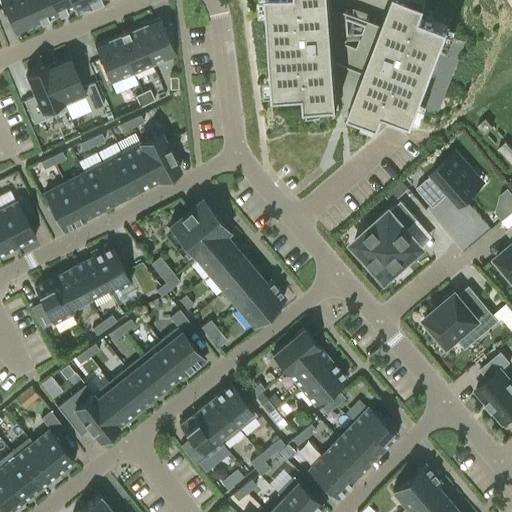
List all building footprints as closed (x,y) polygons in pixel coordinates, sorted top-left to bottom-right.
[(0,0),(15,32),(36,23),(25,0),(0,0)] [(25,0),(36,23),(56,15),(49,0),(25,0)] [(75,6),(72,0),(49,0),(56,15),(75,6)] [(97,3),(96,0),(72,0),(75,6),(77,12),(97,3)] [(268,0),(275,89),(305,86),(306,100),(335,98),(335,101),(339,101),(336,61),(337,61),(340,62),(360,70),(363,71),(349,108),(353,109),(353,107),(381,117),(386,104),(402,111),(414,115),(418,105),(438,113),(465,41),(445,34),(445,33),(449,24),(420,13),(425,0),(390,0),(382,23),(368,18),(345,9),(332,10),(331,0),(268,0)] [(154,63),(176,54),(160,16),(138,26),(154,63)] [(133,72),(154,63),(138,26),(117,35),(133,72)] [(111,81),(133,72),(117,35),(95,44),(111,81)] [(65,104),(85,95),(91,110),(103,104),(94,81),(83,86),(70,55),(48,65),(64,104),(65,104)] [(65,104),(64,104),(48,65),(26,74),(35,95),(24,100),(34,123),(66,109),(67,108),(65,104)] [(150,89),(142,92),(147,103),(155,99),(150,89)] [(147,103),(142,92),(136,95),(141,106),(147,103)] [(141,113),(130,118),(133,126),(144,121),(141,113)] [(486,117),(478,124),(485,133),(493,125),(486,117)] [(133,126),(130,118),(119,123),(123,131),(133,126)] [(160,178),(180,168),(161,131),(141,142),(160,178)] [(90,137),(94,144),(105,139),(102,132),(90,137)] [(83,149),(94,144),(90,137),(79,142),(83,149)] [(511,147),(506,141),(498,148),(511,162),(511,147)] [(141,188),(160,178),(141,142),(122,152),(141,188)] [(65,157),(62,150),(51,155),(54,162),(65,157)] [(473,169),(456,150),(432,171),(433,172),(417,187),(433,206),(450,191),(460,202),(478,186),(467,174),(473,169)] [(121,198),(141,188),(122,152),(102,162),(121,198)] [(44,167),(54,162),(51,155),(40,160),(44,167)] [(102,208),(121,198),(102,162),(83,172),(102,208)] [(84,218),(102,208),(83,172),(64,182),(84,220),(85,220),(84,218)] [(64,230),(84,220),(64,182),(44,192),(64,230)] [(403,182),(394,189),(401,197),(410,190),(403,182)] [(511,193),(506,188),(499,194),(511,207),(511,193)] [(170,224),(197,256),(228,229),(201,197),(170,224)] [(0,207),(0,215),(16,246),(36,236),(17,199),(0,207)] [(31,210),(25,199),(19,202),(25,214),(31,210)] [(356,244),(352,247),(362,257),(365,254),(386,277),(422,245),(406,228),(418,218),(401,199),(354,241),(356,244)] [(0,254),(16,246),(0,215),(0,254)] [(511,224),(506,230),(511,237),(511,243),(495,257),(511,276),(511,224)] [(197,256),(210,272),(238,249),(225,233),(229,230),(228,229),(197,256)] [(111,291),(131,281),(112,245),(92,255),(111,291)] [(210,272),(224,289),(252,265),(238,249),(210,272)] [(110,292),(111,291),(92,255),(73,265),(89,296),(107,287),(110,292)] [(152,264),(164,281),(165,280),(175,273),(162,256),(152,264)] [(71,306),(89,296),(73,265),(54,275),(73,311),(74,311),(71,306)] [(224,289),(238,305),(270,279),(269,278),(265,281),(252,265),(224,289)] [(165,280),(171,288),(181,280),(175,273),(165,280)] [(42,328),(73,311),(54,275),(34,285),(42,300),(30,306),(42,328)] [(253,323),(274,305),(284,296),(270,279),(238,305),(253,323)] [(161,296),(171,288),(165,280),(164,281),(155,288),(161,296)] [(471,308),(456,290),(423,317),(447,345),(471,324),(480,335),(499,319),(481,299),(471,308)] [(178,296),(187,307),(193,303),(184,291),(178,296)] [(511,304),(510,301),(498,308),(511,329),(511,328),(511,304)] [(186,374),(204,359),(185,335),(195,327),(180,308),(170,316),(177,325),(159,339),(186,374)] [(116,320),(112,313),(102,320),(106,327),(116,320)] [(135,325),(131,318),(121,325),(125,331),(135,325)] [(200,325),(206,332),(215,324),(209,318),(200,325)] [(92,327),(97,334),(106,327),(102,320),(92,327)] [(211,338),(220,330),(215,324),(206,332),(211,338)] [(125,331),(121,325),(111,332),(115,338),(125,331)] [(272,352),(286,370),(318,343),(303,326),(272,352)] [(186,374),(159,339),(142,353),(168,385),(185,372),(186,374)] [(99,349),(95,342),(85,349),(90,356),(99,349)] [(286,370),(301,386),(332,360),(318,343),(286,370)] [(511,359),(501,348),(480,366),(489,377),(477,387),(488,400),(487,401),(488,402),(489,401),(493,406),(492,407),(493,409),(494,408),(504,419),(511,412),(511,379),(501,367),(511,359)] [(90,356),(85,349),(75,356),(80,363),(90,356)] [(151,399),(168,385),(142,353),(126,366),(151,399)] [(301,386),(315,403),(346,377),(332,360),(301,386)] [(75,372),(68,364),(60,370),(67,378),(75,372)] [(134,412),(151,399),(126,366),(109,380),(134,412)] [(53,374),(41,381),(50,396),(62,388),(53,374)] [(117,425),(134,412),(109,380),(92,393),(117,425)] [(250,389),(255,395),(265,387),(259,381),(250,389)] [(257,414),(257,413),(232,382),(214,396),(239,428),(257,414)] [(331,398),(336,405),(346,397),(340,390),(331,398)] [(100,439),(117,425),(92,393),(74,407),(67,398),(57,405),(72,424),(82,416),(100,439)] [(222,442),(239,428),(214,396),(197,409),(222,442)] [(269,412),(276,407),(268,397),(261,403),(269,412)] [(352,419),(366,404),(359,397),(345,412),(352,419)] [(321,406),(327,413),(336,405),(331,398),(321,406)] [(383,449),(398,433),(369,404),(353,420),(383,449)] [(277,422),(283,416),(276,407),(269,412),(277,422)] [(31,441),(57,473),(75,459),(56,436),(66,428),(51,409),(41,417),(49,427),(32,441),(31,441)] [(195,463),(222,442),(197,409),(179,423),(190,437),(180,444),(195,463)] [(368,465),(383,449),(353,420),(338,436),(368,465)] [(302,430),(307,436),(316,429),(311,422),(302,430)] [(292,437),(297,444),(307,436),(302,430),(292,437)] [(14,455),(40,487),(57,473),(31,441),(32,441),(28,436),(10,450),(14,455)] [(353,481),(368,465),(338,436),(323,452),(353,481)] [(259,453),(264,459),(284,443),(279,437),(259,453)] [(298,450),(313,462),(321,451),(307,439),(298,450)] [(308,468),(337,497),(353,481),(323,452),(308,468)] [(250,460),(255,467),(264,459),(259,453),(250,460)] [(0,471),(23,500),(40,487),(14,455),(0,466),(0,471)] [(256,468),(261,474),(270,466),(265,460),(256,468)] [(408,506),(439,479),(425,462),(393,489),(408,506)] [(0,471),(0,507),(3,511),(8,511),(23,500),(0,471)] [(221,480),(228,489),(236,482),(229,474),(221,480)] [(277,491),(281,495),(299,511),(313,511),(323,503),(293,475),(277,491)] [(247,492),(257,484),(251,478),(242,486),(247,492)] [(408,506),(412,511),(433,511),(449,499),(436,483),(440,480),(439,479),(408,506)] [(233,493),(238,499),(247,492),(242,486),(233,493)] [(120,511),(121,511),(120,511),(113,511),(99,494),(98,495),(85,505),(89,511),(120,511)] [(299,511),(281,495),(267,511),(299,511)] [(433,511),(460,511),(449,499),(433,511)]
